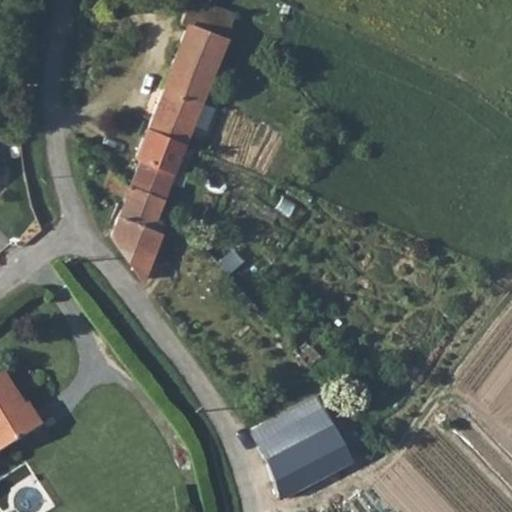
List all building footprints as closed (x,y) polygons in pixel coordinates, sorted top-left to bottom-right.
[(149,114),(146,123),(185,139),(193,119),(202,97),(237,11),(204,0),(188,0),(180,22),(187,25),(149,114)] [(133,8),(120,16),(145,43),(159,33),(149,22),(146,23),(133,8)] [(202,97),(193,119),(207,125),(216,103),(202,97)] [(140,156),(130,182),(162,195),(185,139),(146,123),(145,129),(135,154),(140,156)] [(127,181),(110,166),(103,185),(125,194),(111,231),(110,233),(141,276),(159,229),(150,224),(162,195),(130,182),(127,181)] [(2,373),(0,373),(0,456),(38,428),(2,373)] [(319,395),(252,430),(265,452),(278,494),(363,452),(357,440),(345,446),(333,420),(319,395)]
